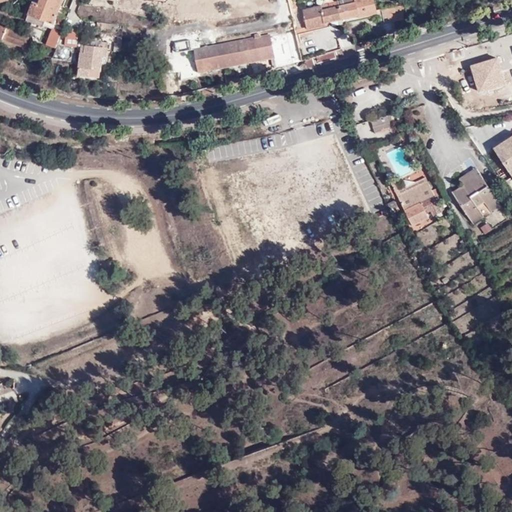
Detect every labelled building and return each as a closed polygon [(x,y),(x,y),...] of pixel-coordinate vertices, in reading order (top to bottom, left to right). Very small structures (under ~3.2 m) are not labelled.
[(23,13),(48,22),(56,0),(35,0),(35,2),(28,0),(23,13)] [(373,15),(370,0),(352,0),(353,5),(320,13),(319,7),(301,11),(304,31),(323,27),(323,24),(356,16),(357,19),(373,15)] [(152,7),(125,3),(124,12),(129,13),(128,22),(149,25),(152,7)] [(176,14),(176,5),(163,3),(161,12),(176,14)] [(193,5),(176,5),(176,14),(176,15),(182,15),(182,28),(195,28),(195,13),(193,13),(193,5)] [(422,5),(410,6),(411,16),(422,16),(422,5)] [(402,22),(399,8),(384,9),(386,24),(402,22)] [(109,23),(94,21),(92,29),(108,31),(109,23)] [(17,28),(4,23),(3,25),(0,24),(0,36),(20,45),(24,36),(16,32),(17,28)] [(43,44),(51,47),(56,30),(47,28),(43,44)] [(71,46),(74,31),(64,29),(60,43),(71,46)] [(280,68),(299,62),(292,33),(196,51),(194,41),(175,44),(176,56),(191,52),(196,74),(247,63),(251,77),(280,68)] [(88,35),(86,44),(102,48),(103,42),(96,40),(97,36),(88,35)] [(97,56),(101,57),(103,48),(86,44),(81,43),(80,51),(77,50),(71,74),(92,79),(97,56)] [(498,59),(471,67),(479,92),(505,84),(498,59)] [(392,130),(388,117),(368,124),(371,136),(392,130)] [(258,151),(326,136),(323,123),(255,138),(258,151)] [(511,145),(511,146),(496,157),(511,179),(511,140),(510,142),(511,145)] [(494,153),(496,157),(511,146),(511,145),(510,142),(494,153)] [(463,186),(481,175),(476,168),(459,179),(463,186)] [(501,206),(481,175),(463,186),(453,193),(473,225),(483,218),(476,207),(484,202),(491,212),(501,206)] [(408,226),(425,218),(418,203),(431,196),(422,179),(392,194),(408,226)] [(418,203),(425,218),(438,211),(431,196),(418,203)] [(392,197),(385,200),(385,201),(390,212),(397,209),(392,197)] [(484,234),(492,230),(488,223),(480,228),(484,234)] [(2,363),(1,371),(21,372),(21,363),(2,363)] [(0,400),(17,396),(14,382),(0,384),(0,400)] [(430,463),(418,454),(410,464),(418,470),(424,469),(430,463)]
